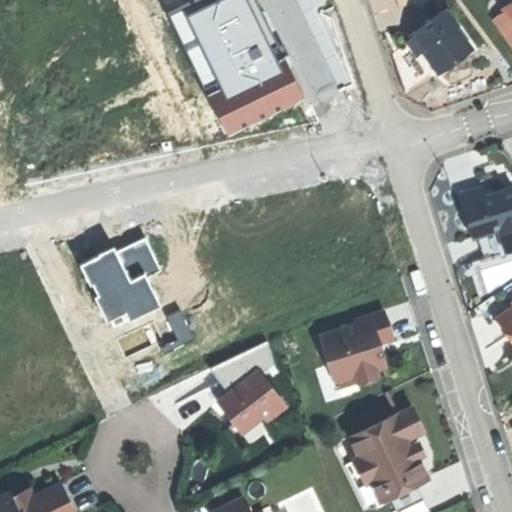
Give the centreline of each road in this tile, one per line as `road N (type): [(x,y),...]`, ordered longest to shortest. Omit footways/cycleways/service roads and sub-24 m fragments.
road 1 (residential): [(0,223),(400,148)]
road 2 (residential): [(508,511),(400,148)]
road 3 (residential): [(400,148),(355,0)]
